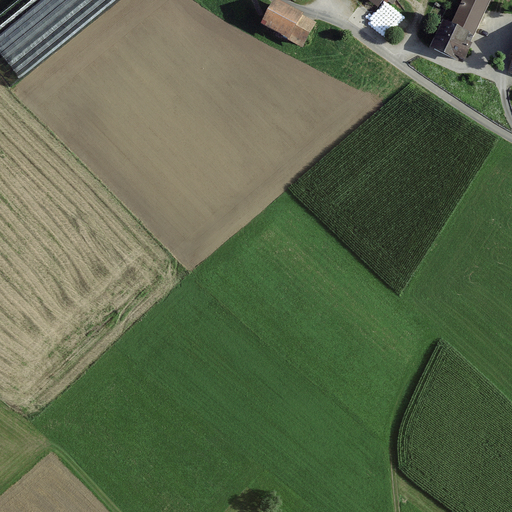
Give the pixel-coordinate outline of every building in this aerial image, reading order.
[(15,0),(0,11),(0,52),(5,59),(9,49),(1,38),(4,36),(7,29),(20,20),(27,23),(31,13),(35,20),(41,6),(48,8),(51,13),(62,5),(58,0),(15,0)] [(252,6),(240,0),(233,0),(226,15),(243,24),(252,6)] [(364,0),(377,9),(383,0),(364,0)] [(461,0),(452,22),(443,18),(429,47),(463,62),(473,43),(470,42),(489,0),(461,0)] [(315,25),(272,2),(259,28),(302,51),(315,25)]
